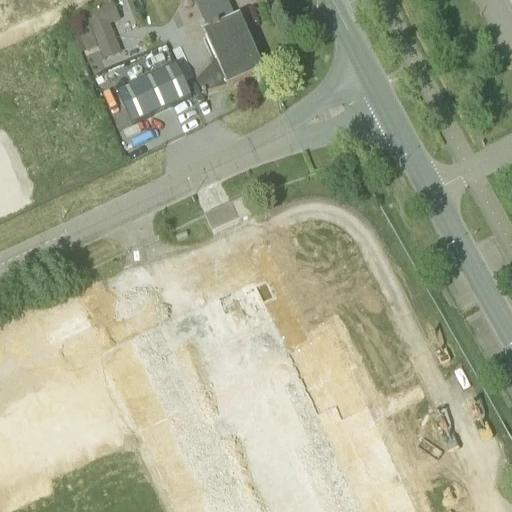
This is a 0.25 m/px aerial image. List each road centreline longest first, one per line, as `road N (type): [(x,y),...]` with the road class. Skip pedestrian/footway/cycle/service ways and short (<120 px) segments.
road 1 (unclassified): [(0,272),(374,92)]
road 2 (unclassified): [(511,344),(374,92)]
